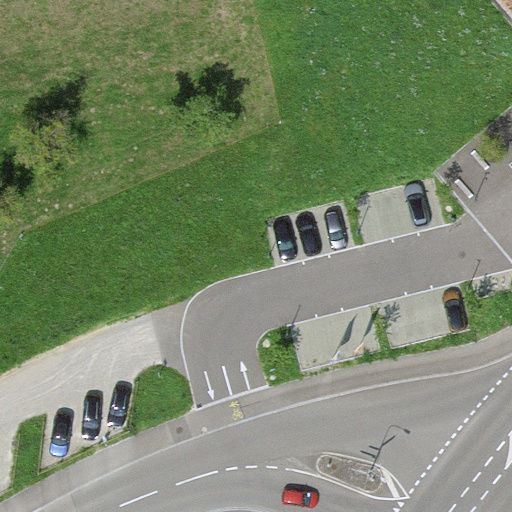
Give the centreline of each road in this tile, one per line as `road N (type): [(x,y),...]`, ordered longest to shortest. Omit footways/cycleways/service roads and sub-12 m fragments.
road 1 (tertiary): [(477,448),(416,427),(310,431),(203,461),(130,502)]
road 2 (tertiary): [(130,502),(253,489),(320,511)]
